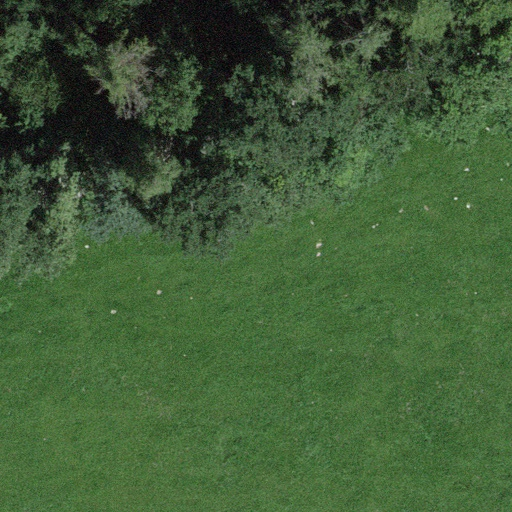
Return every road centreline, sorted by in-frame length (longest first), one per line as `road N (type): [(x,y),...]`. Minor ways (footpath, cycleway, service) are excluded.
road 1 (track): [(511,54),(442,66),(0,212)]
road 2 (track): [(341,98),(188,0)]
